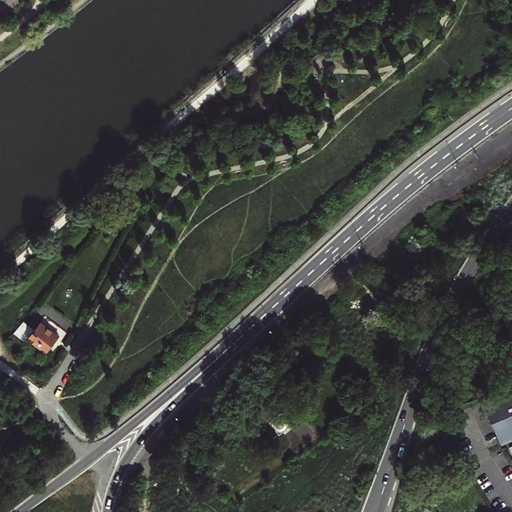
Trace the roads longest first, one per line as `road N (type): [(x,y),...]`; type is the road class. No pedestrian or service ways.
road 1 (primary): [(301,280),(19,511)]
road 2 (trunk): [(375,511),(444,315),(511,208)]
road 3 (primary): [(301,280),(152,426),(117,480),(108,511)]
road 4 (trunk): [(511,108),(301,280)]
